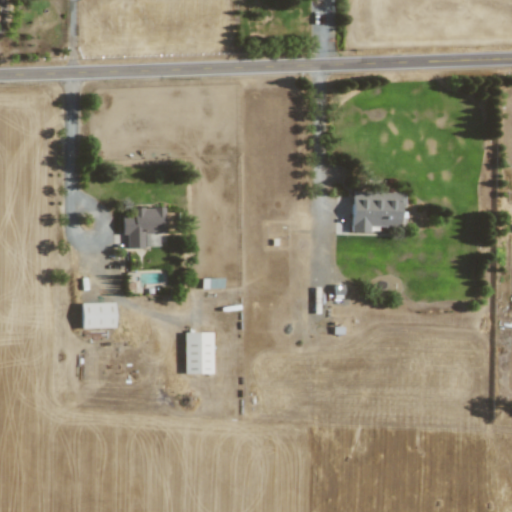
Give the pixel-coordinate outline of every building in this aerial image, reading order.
[(348,232),(367,232),(367,226),(397,226),(398,207),(402,207),(402,192),(350,190),(348,232)] [(163,233),(162,207),(127,208),(127,215),(119,215),(120,234),(125,234),(125,248),(142,248),(142,234),(163,233)] [(221,277),(199,278),(199,289),(221,288),(221,277)] [(79,328),(112,327),(111,302),(78,303),(79,328)] [(210,373),(210,332),(182,332),(182,373),(210,373)]
